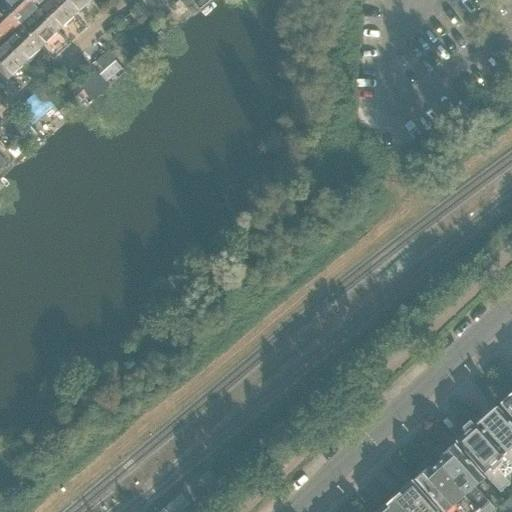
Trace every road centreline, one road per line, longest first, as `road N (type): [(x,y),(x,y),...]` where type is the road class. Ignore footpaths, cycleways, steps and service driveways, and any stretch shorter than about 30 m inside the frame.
road 1 (secondary): [(292,511),(511,302)]
road 2 (residential): [(14,98),(130,0)]
